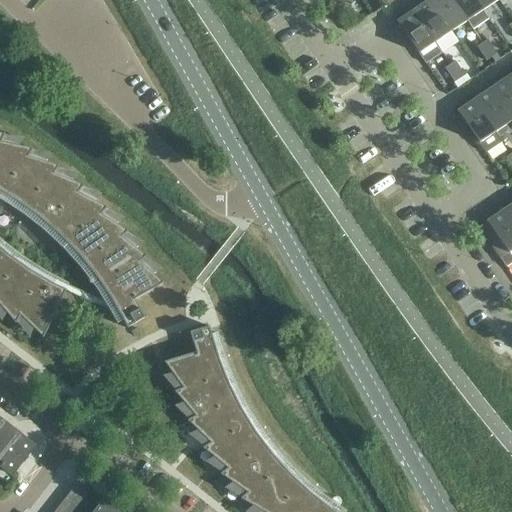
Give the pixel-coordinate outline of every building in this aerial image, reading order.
[(467,22),(452,0),(430,0),(430,1),(451,32),(467,22)] [(483,11),(475,0),(452,0),(467,22),(473,30),(488,19),(483,11)] [(499,0),(498,0),(475,0),(483,11),(499,0)] [(451,32),(430,1),(414,11),(435,43),(451,32)] [(435,43),(414,11),(397,22),(419,54),(435,43)] [(487,40),(482,44),(477,47),(481,55),(492,47),(487,40)] [(497,55),(492,47),(481,55),(486,62),(497,55)] [(456,62),(450,65),(445,69),(450,76),(460,69),(456,62)] [(465,76),(460,69),(450,76),(455,83),(465,76)] [(511,121),(511,88),(506,79),(490,90),(511,122),(511,121)] [(511,122),(490,90),(474,101),(495,133),(511,122)] [(495,133),(474,101),(458,112),(479,144),(495,133)] [(162,283),(139,263),(146,258),(145,256),(121,238),(128,233),(126,231),(100,215),(107,209),(105,207),(105,208),(78,194),(83,187),(82,186),(53,175),(59,167),(57,166),(57,167),(28,158),(32,150),(31,149),(30,150),(1,143),(5,135),(3,134),(3,135),(0,134),(0,192),(15,201),(38,217),(58,235),(77,254),(93,274),(97,279),(108,296),(112,301),(128,329),(128,328),(144,319),(134,301),(163,284),(162,283)] [(511,251),(511,223),(504,211),(479,228),(487,240),(495,234),(508,254),(511,251)] [(51,283),(28,270),(11,258),(6,254),(0,248),(0,305),(15,323),(14,323),(16,324),(21,316),(42,337),(42,338),(43,338),(66,292),(67,291),(51,283)] [(269,452),(257,435),(253,429),(242,412),(239,406),(230,388),(227,382),(220,363),(218,357),(209,326),(208,327),(190,333),(196,353),(164,363),(165,364),(183,389),(175,392),(175,394),(176,394),(195,417),(188,421),(188,422),(189,422),(210,444),(203,448),(204,450),(228,469),(220,474),(222,476),(247,493),(241,499),(242,501),(242,500),(262,511),(333,511),(327,507),(311,495),(306,491),(292,476),(287,472),(273,457),(269,452)] [(0,457),(18,434),(3,422),(0,425),(0,457)] [(0,466),(12,476),(35,446),(18,434),(0,457),(0,466)] [(94,511),(100,505),(78,488),(70,498),(88,511),(94,511)] [(88,511),(70,498),(63,507),(68,511),(88,511)] [(118,511),(104,501),(100,505),(94,511),(118,511)]
